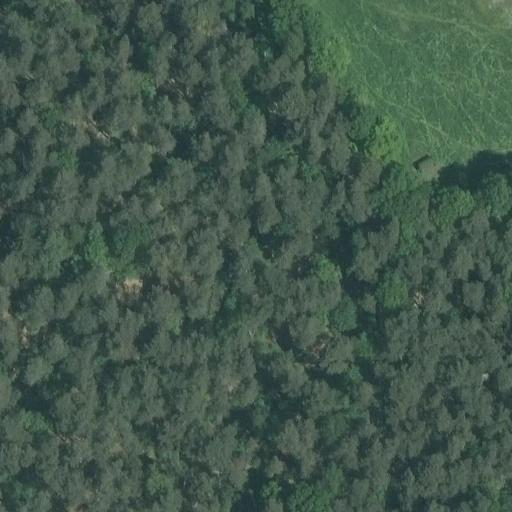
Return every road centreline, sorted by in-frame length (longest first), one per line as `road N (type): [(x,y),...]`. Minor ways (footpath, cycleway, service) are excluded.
road 1 (track): [(0,451),(376,251)]
road 2 (track): [(421,511),(424,468),(378,387),(388,287),(376,251)]
